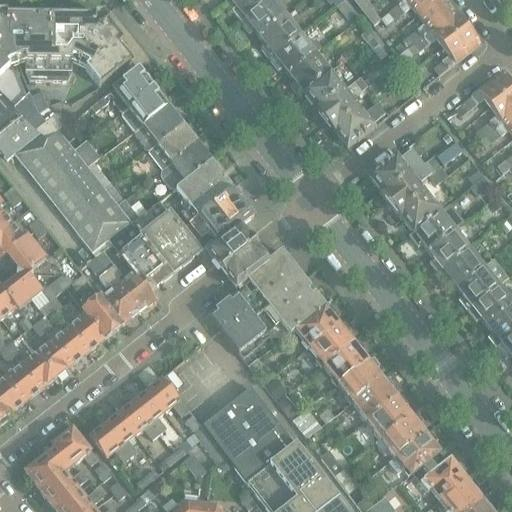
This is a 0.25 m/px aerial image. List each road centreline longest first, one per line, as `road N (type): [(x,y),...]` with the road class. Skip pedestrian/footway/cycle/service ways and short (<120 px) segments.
road 1 (residential): [(311,202),(0,460)]
road 2 (tertiary): [(511,454),(311,202)]
road 3 (tertiary): [(311,202),(151,0)]
road 4 (residential): [(311,202),(503,50)]
